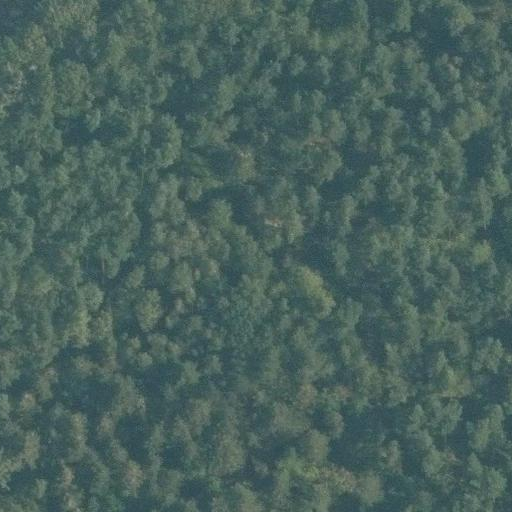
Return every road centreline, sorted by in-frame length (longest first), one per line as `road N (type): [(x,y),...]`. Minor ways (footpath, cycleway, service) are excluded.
road 1 (track): [(432,511),(140,79)]
road 2 (track): [(121,511),(511,312)]
road 3 (unclassified): [(0,97),(150,0)]
